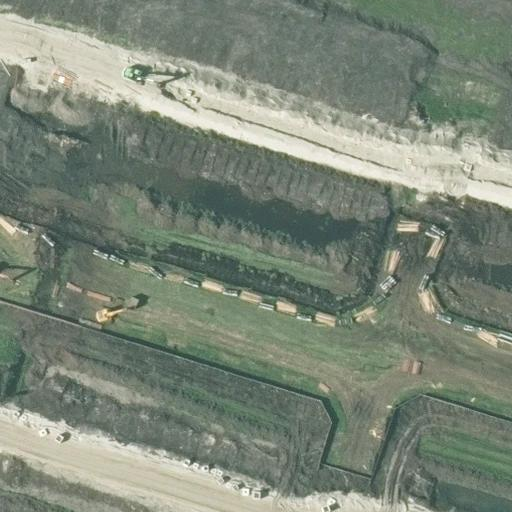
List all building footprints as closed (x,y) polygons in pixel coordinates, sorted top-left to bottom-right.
[(74,0),(68,21),(100,31),(110,1),(148,12),(151,0),(74,0)] [(256,19),(240,72),(274,83),(291,29),(256,19)] [(361,36),(355,55),(367,59),(361,78),(388,86),(384,98),(407,105),(417,70),(406,67),(410,52),(361,36)] [(19,94),(9,126),(54,140),(53,145),(67,149),(77,119),(62,114),(64,108),(19,94)] [(97,126),(82,172),(114,182),(112,188),(132,194),(144,156),(126,150),(131,135),(128,134),(128,136),(120,134),(121,132),(114,130),(113,131),(97,126)] [(174,142),(163,176),(211,191),(207,202),(219,206),(227,183),(214,179),(221,157),(174,142)] [(247,171),(242,188),(252,191),(242,222),(281,234),(285,219),(295,223),(306,187),(296,184),(297,180),(259,168),(257,174),(247,171)] [(321,202),(312,230),(340,239),(338,245),(371,255),(386,208),(353,197),(349,211),(321,202)] [(511,232),(491,226),(481,259),(511,268),(511,232)] [(0,349),(0,369),(0,368),(12,372),(18,353),(6,349),(6,351),(0,349)] [(45,361),(39,380),(51,384),(44,406),(68,413),(80,374),(56,367),(57,365),(45,361)] [(80,374),(68,413),(91,420),(98,399),(110,402),(116,383),(104,380),(104,381),(80,374)] [(143,392),(137,411),(149,414),(142,436),(166,443),(178,405),(154,397),(155,395),(143,392)] [(178,405),(166,443),(189,451),(196,429),(208,433),(214,413),(202,410),(201,412),(178,405)] [(241,422),(235,441),(247,445),(240,466),(264,474),(275,434),(252,428),(253,426),(241,422)] [(275,434),(264,474),(287,481),(294,459),(306,463),(312,444),(300,440),(299,442),(275,434)] [(17,488),(0,482),(0,511),(26,511),(32,496),(16,491),(17,488)]
